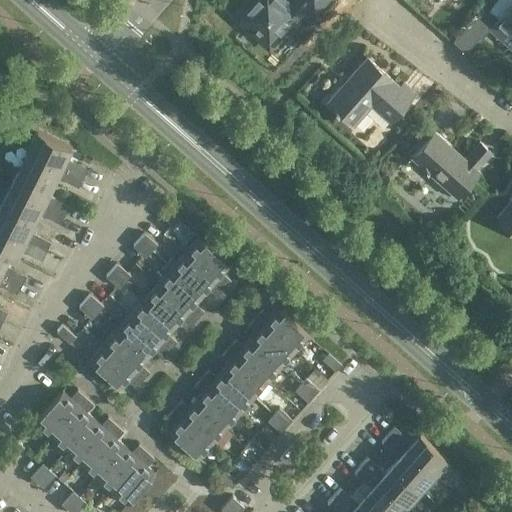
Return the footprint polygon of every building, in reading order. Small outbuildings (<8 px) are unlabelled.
[(315,11),(324,0),(292,0),(291,2),(287,0),(249,0),(236,15),(269,44),(306,3),(315,11)] [(511,0),(490,25),(510,43),(511,40),(511,0)] [(401,84),(395,79),(368,55),(328,99),(355,123),(372,104),(391,121),(417,91),(405,80),(401,84)] [(478,166),(493,150),(481,140),(467,157),(436,129),(413,154),(452,189),(456,184),(462,189),(481,169),(478,166)] [(37,130),(27,149),(82,176),(87,167),(66,156),(70,147),(37,130)] [(82,176),(27,149),(18,167),(52,184),(57,175),(78,185),(82,176)] [(52,184),(18,167),(9,185),(64,213),(68,204),(47,194),(52,184)] [(64,213),(9,185),(0,203),(34,220),(38,211),(59,222),(64,213)] [(511,199),(498,215),(511,227),(511,199)] [(34,220),(0,203),(0,226),(46,249),(50,241),(29,230),(34,220)] [(166,206),(160,213),(173,225),(180,218),(166,206)] [(46,249),(0,226),(0,249),(10,254),(10,253),(16,256),(20,248),(41,258),(46,249)] [(139,237),(152,249),(157,243),(144,231),(139,237)] [(199,236),(185,251),(224,286),(231,279),(223,272),(230,264),(199,236)] [(139,237),(133,244),(146,256),(152,249),(139,237)] [(5,263),(10,254),(0,249),(0,272),(21,283),(25,274),(5,263)] [(224,286),(185,251),(176,261),(171,257),(166,262),(203,295),(209,288),(217,294),(224,286)] [(112,268),(125,280),(130,273),(117,262),(112,268)] [(203,295),(166,262),(161,268),(166,272),(158,282),(196,317),(203,309),(196,303),(203,295)] [(112,268),(106,275),(118,286),(125,280),(112,268)] [(21,283),(0,272),(0,283),(16,292),(21,283)] [(196,317),(158,282),(144,297),(175,325),(182,318),(189,325),(196,317)] [(84,298),(97,310),(103,304),(90,292),(84,298)] [(175,325),(144,297),(130,312),(169,347),(176,340),(168,333),(175,325)] [(84,298),(78,305),(91,317),(97,310),(84,298)] [(309,334),(277,306),(270,314),(262,307),(256,315),(295,350),(309,334)] [(169,347),(130,312),(117,327),(148,356),(155,348),(162,355),(169,347)] [(295,350),(256,315),(248,323),(256,330),(249,337),(281,365),(285,369),(290,364),(286,360),(295,350)] [(63,323),(57,330),(70,342),(76,335),(63,323)] [(148,356),(117,327),(103,343),(142,378),(148,371),(141,364),(148,356)] [(281,365),(249,337),(242,345),(235,338),(228,345),(267,380),(281,365)] [(142,378),(103,343),(89,358),(120,387),(127,379),(135,385),(142,378)] [(267,380),(228,345),(221,353),(229,360),(222,367),(254,395),(267,380)] [(341,362),(328,351),(322,358),(335,369),(341,362)] [(254,395),(222,367),(215,375),(208,368),(201,375),(240,411),(254,395)] [(240,411),(201,375),(194,383),(202,390),(195,397),(226,426),(240,411)] [(300,382),(313,394),(319,387),(306,375),(300,382)] [(294,389),(307,400),(313,394),(300,382),(294,389)] [(62,390),(34,421),(50,435),(85,395),(78,388),(70,397),(62,390)] [(85,395),(50,435),(65,449),(93,417),(86,411),(93,402),(85,395)] [(226,426),(195,397),(188,405),(180,399),(174,406),(213,441),(226,426)] [(213,441),(174,406),(167,414),(174,421),(167,429),(198,457),(213,441)] [(273,413),(286,425),(292,418),(279,406),(273,413)] [(267,419),(280,431),(286,425),(273,413),(267,419)] [(93,417),(65,449),(80,462),(116,422),(108,416),(101,424),(93,417)] [(116,422),(80,462),(95,476),(124,444),(116,438),(124,429),(116,422)] [(448,457),(420,432),(412,441),(395,425),(388,432),(434,473),(448,457)] [(434,473),(388,432),(381,440),(399,456),(392,463),(420,488),(434,473)] [(246,443),(259,455),(265,448),(252,437),(246,443)] [(5,452),(12,459),(24,446),(17,439),(5,452)] [(124,444),(95,476),(111,489),(146,450),(139,443),(131,451),(124,444)] [(240,450),(253,462),(254,461),(259,455),(246,443),(240,450)] [(146,450),(111,489),(126,504),(155,472),(147,465),(154,456),(146,450)] [(420,488),(392,463),(385,471),(368,456),(361,463),(407,504),(420,488)] [(37,480),(48,467),(42,461),(31,475),(37,480)] [(399,511),(407,504),(361,463),(354,471),(372,486),(365,494),(385,511),(399,511)] [(37,480),(44,486),(55,473),(48,467),(37,480)] [(218,474),(231,486),(238,479),(224,467),(218,474)] [(385,511),(365,494),(358,501),(340,486),(334,493),(354,511),(385,511)] [(67,507),(79,494),(73,489),(61,502),(67,507)] [(354,511),(334,493),(327,501),(339,511),(354,511)] [(67,507),(72,511),(75,511),(86,500),(79,494),(67,507)] [(233,494),(221,507),(226,511),(236,511),(243,504),(233,494)]
